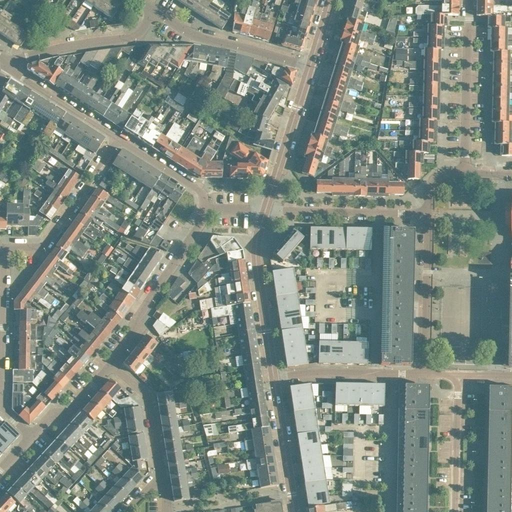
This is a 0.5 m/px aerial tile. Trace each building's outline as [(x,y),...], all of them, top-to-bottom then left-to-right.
[(102,14),(110,0),(97,0),(93,8),(102,14)] [(110,0),(102,14),(111,20),(120,6),(111,0),(110,0)] [(186,0),(183,5),(193,11),(199,0),(186,0)] [(202,17),(211,4),(205,0),(199,0),(193,11),(202,17)] [(232,31),(232,33),(239,34),(245,17),(248,6),(250,1),(247,0),(245,0),(241,15),(234,13),(232,29),(232,31)] [(295,0),(295,2),(294,4),(303,7),(315,11),(318,0),(295,0)] [(349,0),(348,6),(360,9),(363,0),(349,0)] [(245,17),(239,34),(247,36),(255,8),(256,6),(254,5),(255,1),(253,1),(251,6),(248,6),(245,17)] [(375,14),(379,3),(374,1),(371,13),(375,14)] [(202,17),(212,23),(221,10),(211,4),(202,17)] [(284,13),(286,14),(311,22),(315,11),(303,7),(294,4),(293,7),(288,5),(287,8),(282,7),(280,12),(284,13)] [(429,15),(446,16),(458,16),(458,4),(442,4),(442,7),(418,6),(414,10),(414,16),(417,16),(429,15)] [(254,38),(261,41),(270,12),(271,10),(268,9),(269,7),(266,6),(264,14),(261,14),(259,21),(254,38)] [(348,6),(344,18),(348,19),(357,22),(364,24),(368,12),(360,9),(348,6)] [(507,7),(478,6),(478,16),(490,17),(494,17),(494,12),(501,13),(501,11),(511,10),(511,6),(511,7),(507,7)] [(247,36),(254,38),(259,21),(261,14),(259,13),(260,9),(255,8),(247,36)] [(221,10),(212,23),(222,30),(223,28),(231,16),(221,10)] [(270,12),(261,41),(268,43),(273,25),(275,19),(273,18),(274,13),(270,12)] [(298,23),(297,29),(308,32),(311,22),(286,14),(284,13),(282,20),(288,22),(288,23),(293,25),(294,22),(298,23)] [(46,17),(41,14),(38,19),(43,22),(46,17)] [(417,16),(417,20),(431,20),(431,26),(446,26),(446,16),(429,15),(417,16)] [(0,34),(1,35),(9,22),(0,16),(0,34)] [(390,19),(386,31),(393,33),(395,25),(397,17),(391,18),(391,19),(390,19)] [(511,17),(494,17),(490,17),(489,29),(492,29),(505,29),(505,28),(505,22),(511,21),(511,17)] [(348,19),(344,31),(374,40),(376,35),(362,31),(364,24),(357,22),(348,19)] [(1,35),(10,41),(19,29),(9,22),(1,35)] [(446,27),(446,26),(431,26),(431,27),(428,27),(428,32),(413,32),(413,37),(428,37),(428,38),(443,38),(443,27),(446,27)] [(275,27),(273,33),(276,34),(305,43),(308,32),(297,29),(292,27),(291,30),(286,29),(286,30),(275,27)] [(492,39),(492,41),(507,41),(507,40),(511,39),(511,35),(507,35),(508,28),(505,28),(505,29),(492,29),(492,39)] [(29,43),(32,38),(19,29),(10,41),(20,47),(25,40),(29,43)] [(355,47),(357,41),(372,46),(374,40),(344,31),(340,43),(342,43),(355,47)] [(302,51),(305,43),(276,34),(275,38),(278,39),(276,45),(300,52),(302,51)] [(413,39),(413,43),(428,43),(428,49),(439,49),(439,50),(442,51),(442,39),(443,38),(428,38),(428,39),(416,39),(413,39)] [(492,52),(495,52),(507,52),(507,46),(511,46),(511,41),(507,42),(507,41),(492,41),(492,52)] [(342,43),(339,55),(369,64),(370,60),(355,55),(357,47),(355,47),(342,43)] [(136,46),(122,68),(131,73),(137,63),(148,46),(136,46)] [(145,68),(148,63),(158,46),(148,46),(137,63),(145,68)] [(155,67),(158,63),(169,46),(158,46),(148,63),(155,67)] [(165,67),(168,63),(179,46),(169,46),(158,63),(165,67)] [(193,46),(179,46),(168,63),(178,69),(183,61),(193,46)] [(200,47),(193,46),(183,61),(189,62),(188,67),(184,75),(188,77),(197,63),(200,47)] [(205,72),(206,65),(209,49),(200,47),(197,63),(188,77),(193,81),(194,79),(198,73),(202,76),(205,72)] [(110,49),(100,64),(108,69),(121,48),(110,49)] [(98,51),(89,65),(97,70),(100,64),(110,49),(98,51)] [(220,50),(209,49),(206,65),(213,66),(212,72),(207,79),(211,81),(212,80),(216,73),(220,50)] [(395,49),(395,60),(407,60),(407,50),(395,49)] [(416,55),(416,61),(418,61),(425,61),(425,62),(439,62),(439,61),(439,50),(439,49),(428,49),(425,49),(425,56),(416,55)] [(222,68),(226,68),(229,52),(220,50),(216,73),(212,80),(216,82),(220,75),(222,68)] [(85,53),(79,63),(87,68),(89,65),(98,51),(85,53)] [(226,68),(225,75),(232,78),(234,69),(237,55),(229,52),(226,68)] [(495,63),(495,64),(510,64),(510,63),(511,63),(511,58),(510,58),(510,52),(507,52),(495,52),(495,63)] [(237,55),(234,69),(245,76),(251,65),(253,59),(237,55)] [(339,55),(335,66),(350,71),(352,64),(368,68),(369,64),(339,55)] [(62,73),(58,70),(64,59),(64,57),(58,58),(44,80),(53,86),(62,73)] [(27,69),(44,80),(58,58),(46,60),(27,66),(27,69)] [(253,59),(251,65),(291,86),(295,74),(294,72),(294,71),(286,69),(284,73),(274,70),(267,65),(268,64),(253,59)] [(396,61),(396,65),(404,66),(404,67),(410,67),(410,70),(418,70),(418,73),(424,74),(439,74),(439,63),(439,62),(425,62),(425,63),(418,63),(403,62),(403,61),(396,61)] [(495,64),(494,76),(509,76),(510,70),(511,69),(511,65),(510,65),(510,64),(495,64)] [(348,78),(350,71),(335,66),(332,78),(362,87),(364,82),(348,78)] [(65,67),(62,73),(53,86),(61,91),(74,72),(73,72),(65,67)] [(77,67),(73,72),(74,72),(61,91),(69,96),(77,82),(75,81),(82,70),(77,67)] [(141,74),(146,78),(148,79),(150,76),(143,71),(141,74)] [(81,85),(77,82),(69,96),(77,101),(93,75),(89,72),(81,85)] [(144,81),(146,78),(141,74),(139,73),(137,76),(144,81)] [(438,86),(439,74),(424,74),(424,79),(409,79),(409,84),(424,84),(424,85),(438,86)] [(94,75),(77,101),(85,106),(94,93),(91,91),(99,78),(94,75)] [(220,84),(215,94),(224,99),(229,90),(236,94),(236,95),(244,98),(247,92),(254,96),(251,102),(258,106),(253,114),(268,122),(278,105),(264,97),(265,96),(251,88),(246,86),(232,78),(225,75),(220,84)] [(94,93),(85,106),(93,111),(101,98),(99,96),(110,79),(105,76),(94,93)] [(158,80),(150,76),(148,79),(156,84),(158,80)] [(258,76),(255,81),(283,96),(288,87),(274,79),(271,83),(258,76)] [(494,76),(494,88),(509,88),(509,87),(511,87),(511,82),(509,82),(509,76),(494,76)] [(332,78),(328,89),(343,94),(345,87),(361,91),(362,87),(332,78)] [(11,79),(0,95),(0,112),(1,110),(9,97),(14,100),(23,87),(11,79)] [(123,85),(103,117),(113,124),(133,93),(128,90),(131,85),(126,81),(123,85)] [(255,81),(251,88),(265,96),(264,97),(278,105),(283,96),(255,81)] [(106,101),(101,98),(93,111),(103,117),(123,85),(119,82),(106,101)] [(423,91),(423,97),(438,98),(438,86),(424,85),(424,86),(409,86),(409,90),(423,91)] [(14,119),(31,92),(23,87),(14,100),(18,103),(10,116),(14,119)] [(133,93),(113,124),(123,130),(131,116),(126,113),(134,101),(136,101),(142,91),(136,87),(133,93)] [(173,100),(177,94),(166,88),(163,93),(167,96),(173,100)] [(494,99),(509,100),(509,93),(511,93),(511,88),(509,89),(509,88),(494,88),(494,99)] [(183,106),(186,101),(189,95),(180,89),(177,94),(173,100),(174,100),(180,104),(183,106)] [(341,101),(343,94),(328,89),(324,101),(355,110),(356,106),(341,101)] [(31,92),(14,119),(21,123),(38,97),(31,92)] [(174,100),(173,100),(167,96),(163,103),(170,107),(174,100)] [(38,97),(21,123),(25,125),(26,126),(34,114),(39,117),(47,103),(47,102),(43,99),(38,97)] [(423,108),(423,109),(438,109),(438,98),(423,97),(423,103),(409,103),(408,108),(423,108)] [(509,100),(494,99),(494,111),(509,112),(509,111),(511,110),(511,106),(509,106),(509,100)] [(180,104),(174,100),(170,107),(176,111),(180,104)] [(193,105),(186,101),(183,106),(185,107),(190,111),(193,106),(193,105)] [(324,101),(321,112),(336,117),(338,109),(354,114),(355,110),(324,101)] [(47,103),(39,117),(45,121),(46,122),(55,107),(54,107),(51,105),(47,103)] [(180,104),(176,111),(181,114),(185,107),(183,106),(180,104)] [(39,133),(38,135),(39,139),(43,142),(47,141),(52,133),(65,114),(64,113),(57,108),(55,107),(46,122),(45,121),(38,132),(39,133)] [(238,113),(238,114),(252,122),(249,130),(249,131),(266,136),(270,123),(268,122),(253,114),(251,112),(250,113),(241,108),(238,113)] [(438,121),(438,109),(423,109),(423,110),(408,109),(408,114),(423,114),(423,120),(435,120),(435,121),(438,121)] [(131,116),(123,130),(139,141),(144,134),(152,121),(152,120),(153,119),(148,116),(144,122),(140,119),(143,115),(136,110),(131,116)] [(509,112),(494,111),(493,123),(496,123),(497,123),(508,123),(509,117),(511,117),(511,112),(509,113),(509,112)] [(334,124),(336,117),(321,112),(317,124),(348,133),(349,129),(334,124)] [(65,114),(52,133),(60,138),(73,119),(71,118),(67,115),(65,114)] [(189,114),(186,118),(194,124),(197,120),(189,114)] [(1,121),(0,122),(0,124),(7,130),(13,121),(8,118),(7,118),(4,123),(1,121)] [(73,119),(60,138),(68,143),(71,139),(81,124),(73,119)] [(405,127),(405,131),(434,132),(435,121),(435,120),(423,120),(419,120),(419,127),(405,127)] [(147,136),(143,143),(152,148),(160,135),(165,128),(158,124),(157,125),(152,121),(144,134),(147,136)] [(199,121),(196,125),(198,127),(205,131),(208,126),(199,121)] [(234,121),(230,128),(238,133),(247,138),(255,140),(253,146),(271,151),(274,143),(269,141),(270,137),(266,136),(249,131),(249,130),(242,126),(234,121)] [(160,135),(152,148),(162,155),(177,132),(180,127),(174,123),(165,137),(160,135)] [(496,123),(496,134),(511,134),(511,123),(508,123),(497,123),(496,123)] [(89,129),(81,124),(71,139),(79,144),(89,129)] [(317,124),(314,135),(314,136),(326,140),(328,141),(331,133),(346,138),(348,133),(317,124)] [(89,129),(79,144),(75,151),(83,156),(87,149),(97,134),(89,129)] [(434,143),(434,132),(405,131),(405,136),(419,136),(419,141),(428,141),(428,143),(434,143)] [(177,132),(162,155),(172,161),(180,148),(180,147),(186,138),(177,132)] [(217,132),(213,137),(222,142),(224,137),(217,132)] [(105,139),(97,134),(87,149),(95,154),(105,139)] [(139,141),(143,143),(147,136),(144,134),(139,141)] [(511,134),(496,134),(496,145),(502,145),(511,145),(511,134)] [(324,146),(326,140),(314,136),(314,135),(312,135),(308,146),(338,156),(340,151),(324,146)] [(230,137),(226,151),(243,163),(241,165),(237,165),(237,163),(230,163),(229,164),(229,168),(226,168),(226,179),(252,179),(252,177),(261,177),(262,177),(264,175),(266,168),(268,163),(230,137)] [(172,161),(182,167),(198,142),(192,138),(185,150),(180,148),(172,161)] [(422,152),(422,154),(428,154),(428,143),(428,141),(419,141),(399,141),(399,146),(413,146),(412,152),(422,152)] [(203,145),(198,142),(182,167),(191,173),(199,159),(195,157),(203,145)] [(502,145),(502,156),(511,156),(511,145),(502,145)] [(308,146),(304,158),(306,159),(319,163),(319,162),(321,155),(337,160),(338,156),(308,146)] [(199,159),(191,173),(200,179),(209,163),(216,153),(207,147),(199,159)] [(53,150),(51,154),(58,159),(61,156),(53,150)] [(120,170),(130,155),(122,150),(112,165),(120,170)] [(41,151),(36,160),(40,162),(46,154),(43,152),(41,151)] [(405,157),(405,163),(405,164),(419,164),(421,165),(422,154),(422,152),(412,152),(394,152),(394,157),(405,157)] [(120,170),(128,175),(137,160),(130,155),(120,170)] [(343,196),(354,196),(354,180),(348,180),(348,173),(348,156),(344,159),(343,196)] [(316,167),(324,170),(330,166),(319,162),(319,163),(306,159),(302,174),(313,177),(316,167)] [(338,180),(331,180),(331,194),(332,194),(332,196),(343,196),(344,159),(339,163),(338,173),(338,180)] [(36,160),(31,168),(35,170),(40,162),(36,160)] [(145,165),(137,160),(128,175),(136,180),(145,165)] [(57,162),(54,166),(66,174),(64,178),(64,179),(74,186),(75,185),(80,178),(57,162)] [(222,163),(209,163),(200,179),(221,179),(222,163)] [(408,168),(407,180),(419,180),(419,164),(405,164),(405,163),(395,163),(395,168),(408,168)] [(365,197),(376,197),(377,165),(372,165),(366,164),(365,177),(365,197)] [(153,170),(145,165),(136,180),(144,185),(153,170)] [(377,165),(376,197),(387,197),(387,195),(388,181),(381,181),(382,173),(382,165),(377,165)] [(331,194),(331,180),(332,168),(327,172),(327,182),(316,182),(316,193),(331,194)] [(354,180),(354,196),(365,197),(365,177),(359,176),(360,168),(354,168),(354,180)] [(151,190),(161,175),(153,170),(144,185),(151,190)] [(3,171),(0,175),(0,180),(6,185),(12,176),(3,171)] [(48,180),(69,194),(74,187),(74,186),(64,179),(63,179),(61,183),(50,175),(49,177),(47,176),(45,178),(48,180)] [(146,198),(140,208),(144,211),(150,202),(153,197),(156,199),(169,179),(161,175),(151,190),(146,198)] [(388,175),(388,181),(387,195),(403,195),(403,184),(392,183),(392,176),(388,175)] [(159,206),(155,213),(157,216),(162,208),(177,185),(169,179),(156,199),(161,201),(158,206),(159,206)] [(48,180),(45,185),(54,191),(52,194),(52,195),(63,203),(63,202),(69,194),(48,180)] [(173,201),(177,203),(185,190),(177,185),(157,216),(160,219),(163,216),(173,201)] [(92,196),(91,197),(103,205),(104,204),(106,201),(115,207),(118,202),(97,188),(92,196)] [(37,190),(34,195),(36,196),(41,200),(57,211),(62,203),(63,203),(52,195),(51,196),(49,199),(37,191),(37,190)] [(91,197),(85,205),(108,220),(111,216),(100,209),(103,205),(91,197)] [(29,220),(29,226),(39,226),(45,217),(50,221),(57,211),(41,200),(40,201),(39,208),(42,209),(39,213),(39,212),(33,220),(29,220)] [(80,212),(80,213),(91,221),(92,221),(92,222),(100,227),(103,223),(117,232),(120,227),(112,223),(108,220),(85,205),(80,212)] [(6,214),(6,226),(29,226),(29,220),(29,209),(22,209),(22,206),(6,206),(6,212),(6,214)] [(79,214),(74,221),(97,237),(102,240),(105,236),(89,225),(91,222),(91,221),(80,213),(79,214)] [(126,219),(120,227),(125,231),(131,222),(126,219)] [(69,229),(68,229),(80,238),(80,237),(83,233),(94,241),(97,237),(74,221),(69,229)] [(142,222),(139,227),(147,231),(148,230),(150,227),(142,222)] [(139,227),(131,239),(140,242),(143,237),(147,231),(139,227)] [(309,250),(321,250),(322,228),(310,228),(310,229),(309,250)] [(322,228),(321,250),(334,250),(334,229),(322,228)] [(68,230),(62,238),(87,255),(88,254),(86,252),(88,249),(83,246),(77,241),(79,238),(80,238),(68,229),(68,230)] [(334,250),(346,251),(346,229),(334,229),(334,250)] [(346,251),(358,251),(358,229),(346,229),(346,251)] [(358,229),(358,251),(370,251),(371,230),(358,229)] [(383,230),(383,235),(383,239),(382,239),(382,248),(382,261),(382,269),(380,325),(380,355),(380,365),(411,366),(411,357),(411,335),(411,326),(412,304),(412,295),(413,272),(413,240),(413,235),(414,231),(410,230),(389,230),(383,230)] [(293,231),(282,243),(292,252),(302,240),(293,231)] [(152,241),(149,245),(150,245),(156,247),(159,246),(163,240),(156,235),(152,241)] [(212,237),(188,274),(190,276),(207,261),(208,260),(226,254),(242,251),(233,239),(212,237)] [(85,258),(87,255),(62,238),(56,246),(67,255),(70,251),(72,253),(72,252),(82,259),(83,257),(85,258)] [(163,240),(159,246),(167,251),(171,245),(163,240)] [(282,263),(292,252),(282,243),(272,254),(272,255),(282,263)] [(140,263),(153,271),(158,265),(134,249),(128,244),(125,248),(142,260),(140,263)] [(108,245),(101,254),(102,255),(107,258),(108,256),(113,249),(108,245)] [(137,245),(134,249),(158,265),(165,254),(159,251),(157,254),(149,249),(147,252),(137,245)] [(56,246),(50,254),(72,271),(75,267),(64,259),(67,255),(56,246)] [(227,258),(215,259),(216,264),(243,260),(242,251),(226,254),(227,258)] [(50,254),(44,262),(55,271),(58,267),(70,276),(73,272),(72,271),(50,254)] [(102,255),(97,263),(101,266),(107,258),(102,255)] [(123,256),(121,259),(149,278),(153,271),(140,263),(138,266),(123,256)] [(131,276),(144,285),(149,278),(119,258),(116,262),(133,273),(131,276)] [(212,267),(207,273),(220,271),(220,275),(245,271),(243,260),(216,264),(214,264),(212,267)] [(207,261),(190,276),(197,284),(202,278),(207,273),(212,267),(207,261)] [(44,262),(38,270),(61,288),(63,286),(61,285),(62,283),(52,275),(55,271),(44,262)] [(101,266),(96,274),(101,277),(106,269),(101,266)] [(140,291),(144,285),(131,276),(129,279),(113,267),(110,271),(116,276),(140,291)] [(272,273),(273,285),(295,282),(293,269),(272,272),(272,273)] [(64,290),(61,288),(38,270),(32,278),(43,287),(46,283),(57,291),(61,294),(64,290)] [(90,270),(84,280),(89,283),(91,280),(96,274),(90,270)] [(221,278),(217,278),(219,286),(225,285),(232,283),(239,282),(240,284),(247,283),(247,281),(245,271),(220,275),(221,278)] [(96,274),(91,280),(95,283),(96,284),(101,277),(96,274)] [(114,279),(124,286),(121,291),(134,300),(140,291),(116,276),(114,279)] [(178,277),(166,295),(169,297),(179,287),(185,282),(183,281),(178,277)] [(32,278),(26,286),(46,301),(50,304),(53,301),(46,296),(48,294),(41,289),(43,287),(32,278)] [(89,283),(87,287),(90,290),(95,283),(91,280),(89,283)] [(225,286),(218,287),(220,297),(248,292),(247,283),(240,284),(239,282),(232,283),(232,285),(225,286)] [(297,294),(295,282),(273,285),(275,297),(297,294)] [(110,283),(106,288),(118,296),(116,299),(115,300),(128,309),(129,308),(134,300),(121,291),(110,283)] [(20,294),(31,303),(31,302),(34,299),(48,310),(51,305),(50,304),(46,301),(26,286),(20,294)] [(203,286),(198,291),(198,295),(206,292),(203,286)] [(77,291),(72,297),(76,300),(80,294),(82,292),(79,289),(77,291)] [(195,291),(188,292),(189,299),(196,298),(195,291)] [(248,292),(220,297),(221,307),(250,303),(248,292)] [(14,302),(14,311),(20,311),(20,310),(32,310),(32,313),(33,313),(34,310),(34,308),(30,308),(30,303),(31,303),(20,294),(19,295),(14,302)] [(76,300),(73,303),(76,306),(77,307),(84,299),(80,294),(76,300)] [(127,309),(128,309),(115,300),(115,301),(113,304),(103,294),(99,298),(121,319),(127,309)] [(275,297),(277,309),(298,305),(297,294),(275,297)] [(96,296),(93,300),(107,313),(104,317),(103,318),(115,327),(115,326),(121,319),(99,298),(96,296)] [(206,299),(199,301),(200,311),(207,310),(206,299)] [(73,303),(69,307),(66,311),(69,314),(76,306),(73,303)] [(213,309),(210,309),(212,319),(216,318),(229,316),(251,312),(250,303),(221,307),(213,309)] [(63,314),(66,311),(69,307),(65,304),(59,311),(63,314)] [(300,317),(298,305),(277,309),(279,320),(300,317)] [(20,311),(19,325),(30,325),(30,321),(35,321),(36,316),(42,316),(42,311),(36,311),(36,310),(34,310),(33,313),(32,313),(32,310),(20,310),(20,311)] [(58,310),(51,318),(57,322),(60,319),(63,314),(59,311),(58,310)] [(70,315),(69,314),(66,311),(63,314),(60,319),(63,322),(70,315)] [(81,311),(76,317),(85,325),(87,323),(95,330),(92,333),(91,334),(102,343),(103,342),(108,335),(85,315),(81,311)] [(89,311),(85,315),(108,335),(114,328),(115,327),(103,318),(103,319),(100,321),(89,311)] [(251,312),(229,316),(230,325),(237,324),(253,322),(251,312)] [(53,326),(57,322),(51,318),(48,316),(46,326),(52,327),(53,326)] [(279,320),(281,333),(302,329),(300,317),(279,320)] [(165,325),(157,320),(153,326),(160,331),(165,325)] [(254,333),(254,332),(253,322),(237,324),(238,334),(238,335),(254,333)] [(19,326),(19,340),(35,340),(35,331),(30,331),(30,326),(19,326)] [(44,326),(42,340),(45,340),(48,335),(52,327),(46,326),(44,326)] [(52,327),(48,335),(53,339),(59,332),(53,326),(52,327)] [(73,331),(74,333),(95,351),(101,345),(102,343),(91,334),(91,335),(88,338),(78,329),(76,327),(73,331)] [(89,358),(95,351),(74,333),(73,331),(70,329),(66,333),(71,337),(73,335),(75,337),(73,338),(82,345),(78,349),(78,350),(89,359),(89,358)] [(304,341),(302,329),(281,333),(283,345),(304,341)] [(254,333),(238,335),(238,336),(240,346),(256,344),(254,333)] [(45,340),(44,345),(47,347),(54,340),(53,339),(49,336),(48,335),(45,340)] [(146,336),(138,346),(150,355),(154,358),(158,354),(153,350),(157,344),(146,336)] [(19,340),(19,355),(29,355),(29,352),(35,352),(35,340),(19,340)] [(304,341),(283,345),(284,357),(306,353),(304,341)] [(318,352),(318,357),(318,364),(330,364),(331,343),(318,342),(318,347),(318,352)] [(330,364),(341,364),(342,343),(331,343),(330,364)] [(343,343),(342,343),(341,364),(354,365),(354,343),(343,343)] [(354,343),(354,365),(367,365),(367,343),(355,343),(354,343)] [(88,359),(89,359),(78,350),(77,350),(73,347),(71,349),(65,344),(62,348),(64,350),(82,366),(88,359)] [(241,356),(257,354),(256,344),(240,346),(241,356)] [(138,346),(131,355),(142,364),(147,368),(151,363),(156,367),(159,363),(154,358),(150,355),(138,346)] [(62,348),(58,352),(69,360),(66,364),(65,364),(76,374),(77,373),(82,366),(64,350),(62,348)] [(200,350),(182,352),(183,363),(201,362),(200,350)] [(308,365),(306,353),(284,357),(286,368),(308,365)] [(158,354),(154,358),(159,363),(163,358),(158,354)] [(241,356),(235,357),(236,367),(243,366),(259,364),(257,354),(241,356)] [(131,355),(123,365),(134,374),(142,364),(131,355)] [(29,356),(19,356),(19,370),(13,370),(12,376),(23,376),(23,382),(31,383),(33,381),(33,370),(35,370),(35,361),(32,361),(32,357),(29,357),(29,356)] [(50,365),(42,357),(42,363),(48,368),(47,368),(55,376),(52,380),(62,390),(62,389),(69,381),(50,365)] [(54,361),(50,365),(69,381),(75,375),(76,374),(65,364),(65,365),(62,368),(54,361)] [(244,376),(261,374),(259,364),(243,366),(244,376)] [(41,371),(37,376),(42,380),(45,375),(41,371)] [(142,374),(139,378),(143,382),(147,378),(142,374)] [(262,384),(261,374),(244,376),(246,386),(246,387),(262,384)] [(47,381),(39,390),(40,390),(43,393),(45,395),(51,401),(61,390),(62,390),(52,380),(51,381),(47,381)] [(101,390),(111,399),(114,396),(121,389),(110,380),(101,390)] [(35,418),(29,412),(23,407),(30,399),(28,397),(23,397),(23,385),(12,384),(12,410),(29,425),(35,418)] [(262,384),(246,387),(246,388),(248,398),(264,395),(262,384)] [(312,397),(311,385),(311,384),(289,388),(291,400),(312,397)] [(347,406),(347,385),(335,384),(334,406),(347,406)] [(358,385),(347,385),(347,406),(358,406),(358,385)] [(370,407),(370,385),(358,385),(358,406),(359,406),(370,407)] [(383,407),(384,385),(370,385),(370,407),(370,410),(371,410),(378,410),(378,407),(383,407)] [(397,401),(394,511),(425,511),(426,503),(422,503),(423,483),(426,483),(427,483),(427,475),(426,475),(423,475),(423,455),(427,455),(427,446),(423,446),(424,426),(427,426),(428,426),(428,396),(428,393),(428,386),(424,386),(405,386),(398,386),(398,392),(398,395),(397,395),(397,401)] [(511,511),(511,388),(491,388),(490,427),(494,427),(493,447),(489,447),(489,456),(493,456),(493,476),(489,476),(489,485),(492,485),(492,505),(488,505),(488,511),(511,511)] [(111,399),(101,390),(92,401),(102,410),(111,400),(111,399)] [(171,392),(156,395),(158,406),(173,404),(179,403),(178,397),(177,391),(171,392)] [(51,401),(45,395),(43,393),(36,400),(38,402),(29,412),(35,418),(51,401)] [(249,408),(265,405),(264,395),(248,398),(249,408)] [(114,396),(111,399),(111,400),(121,408),(138,405),(131,398),(120,402),(114,396)] [(312,397),(291,400),(293,412),(314,409),(312,397)] [(92,401),(83,411),(93,420),(102,410),(92,401)] [(173,404),(158,406),(160,418),(175,416),(173,404)] [(234,414),(232,414),(233,417),(250,414),(251,418),(251,419),(267,417),(267,416),(265,405),(249,408),(234,410),(234,414)] [(126,422),(141,420),(139,408),(124,410),(126,422)] [(314,409),(293,412),(295,424),(316,420),(314,409)] [(74,421),(73,422),(84,433),(85,432),(88,429),(98,439),(105,432),(100,427),(98,425),(98,424),(93,420),(83,411),(80,414),(74,421)] [(175,416),(160,418),(162,430),(177,428),(175,416)] [(252,424),(227,428),(228,433),(245,431),(269,427),(267,417),(251,419),(251,420),(252,424)] [(141,420),(126,422),(120,423),(113,424),(108,425),(102,426),(114,437),(120,436),(119,431),(117,431),(117,429),(127,428),(128,434),(143,432),(141,420)] [(316,420),(295,424),(297,436),(318,432),(316,420)] [(73,422),(66,430),(88,449),(92,445),(82,436),(84,433),(73,422)] [(195,424),(189,426),(190,431),(203,429),(202,425),(201,422),(195,424)] [(5,423),(0,428),(0,435),(11,445),(19,436),(5,423)] [(211,425),(203,426),(206,437),(213,436),(211,425)] [(245,431),(246,441),(270,437),(269,427),(245,431)] [(177,428),(162,430),(164,442),(179,440),(178,433),(177,428)] [(84,454),(88,449),(66,430),(58,438),(70,449),(71,447),(73,444),(84,454)] [(318,432),(297,436),(297,437),(298,444),(298,447),(320,444),(318,432)] [(104,441),(99,446),(100,447),(104,450),(114,440),(106,433),(103,436),(107,440),(105,442),(104,441)] [(0,452),(2,454),(11,445),(0,435),(0,452)] [(145,447),(143,435),(129,437),(131,449),(145,447)] [(272,447),(270,437),(246,441),(244,441),(245,451),(254,450),(272,447)] [(58,438),(52,445),(74,465),(77,461),(67,451),(70,449),(58,438)] [(164,442),(166,454),(186,451),(193,450),(192,444),(180,446),(179,440),(164,442)] [(115,443),(111,447),(116,451),(120,447),(115,443)] [(320,444),(298,447),(299,449),(300,456),(300,459),(322,456),(320,444)] [(69,470),(74,465),(52,445),(43,454),(55,465),(59,460),(69,470)] [(97,450),(93,454),(97,458),(104,450),(100,447),(97,450)] [(145,447),(131,449),(133,462),(140,460),(147,459),(145,447)] [(273,457),(272,447),(254,450),(256,459),(273,457)] [(181,452),(166,454),(168,466),(183,464),(181,452)] [(43,454),(37,461),(59,481),(64,486),(68,489),(72,485),(53,467),(55,465),(43,454)] [(93,454),(86,462),(90,465),(97,458),(93,454)] [(103,456),(94,465),(98,468),(106,459),(103,456)] [(322,456),(300,459),(302,471),(323,468),(322,456)] [(273,457),(256,459),(246,461),(247,471),(257,469),(275,466),(273,457)] [(140,460),(133,462),(134,467),(133,468),(139,473),(141,470),(140,460)] [(30,468),(29,470),(41,480),(42,479),(44,476),(55,486),(59,481),(37,461),(34,464),(30,468)] [(82,466),(79,470),(82,473),(90,465),(86,462),(82,466)] [(119,463),(115,467),(120,472),(124,468),(119,463)] [(184,470),(183,464),(168,466),(170,478),(197,474),(196,468),(184,470)] [(228,464),(218,466),(218,471),(219,475),(230,473),(229,470),(228,464)] [(276,476),(275,466),(257,469),(259,479),(276,476)] [(115,467),(112,471),(117,476),(120,472),(115,467)] [(133,468),(125,476),(135,486),(144,478),(139,473),(133,468)] [(323,468),(302,471),(304,483),(325,480),(323,468)] [(24,475),(23,476),(44,497),(48,493),(48,492),(40,485),(42,482),(41,480),(29,470),(24,475)] [(75,474),(71,478),(75,481),(82,473),(79,470),(75,474)] [(170,478),(172,490),(186,487),(185,481),(198,479),(197,474),(170,478)] [(50,502),(44,497),(35,488),(23,476),(15,484),(15,485),(26,496),(27,495),(30,492),(40,501),(49,509),(51,507),(53,505),(50,502)] [(127,495),(135,486),(125,476),(117,485),(127,495)] [(278,486),(276,476),(259,479),(260,488),(261,488),(278,486)] [(325,480),(304,483),(306,495),(327,492),(325,480)] [(102,481),(99,485),(104,490),(107,486),(102,481)] [(14,485),(7,493),(16,501),(19,504),(27,511),(30,511),(34,508),(24,499),(26,496),(15,485),(14,485)] [(99,485),(95,489),(104,498),(100,503),(109,511),(110,511),(119,504),(108,494),(104,490),(99,485)] [(117,485),(108,494),(119,504),(127,495),(117,485)] [(64,486),(57,494),(60,497),(68,489),(64,486)] [(186,487),(172,490),(174,502),(188,499),(186,487)] [(327,492),(306,495),(308,507),(336,503),(334,492),(327,492)] [(5,495),(0,500),(0,511),(8,511),(7,511),(15,503),(5,495)] [(57,501),(54,504),(57,507),(63,501),(60,498),(57,501)] [(87,507),(91,511),(109,511),(100,503),(95,499),(91,504),(85,499),(82,503),(87,507)] [(255,510),(254,511),(253,511),(282,511),(280,500),(270,502),(270,503),(254,506),(255,510)] [(306,511),(328,511),(351,509),(351,502),(335,504),(308,508),(306,509),(306,511)] [(84,511),(87,507),(82,503),(78,506),(84,511)]
